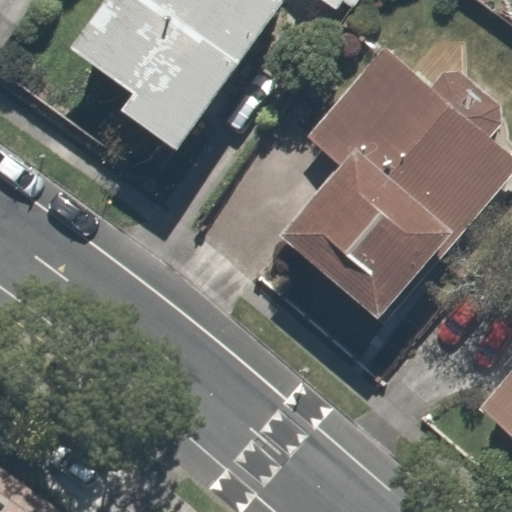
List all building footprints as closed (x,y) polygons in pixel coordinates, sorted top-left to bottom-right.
[(110,0),(72,53),(131,97),(120,112),(178,154),(209,112),(289,4),(283,0),(110,0)] [(347,0),(307,0),(334,19),(347,0)] [(510,172),(380,49),(300,133),(345,176),(281,244),(365,324),(510,172)] [(511,367),(481,408),(511,431),(511,367)] [(0,511),(44,511),(0,480),(0,511)]
